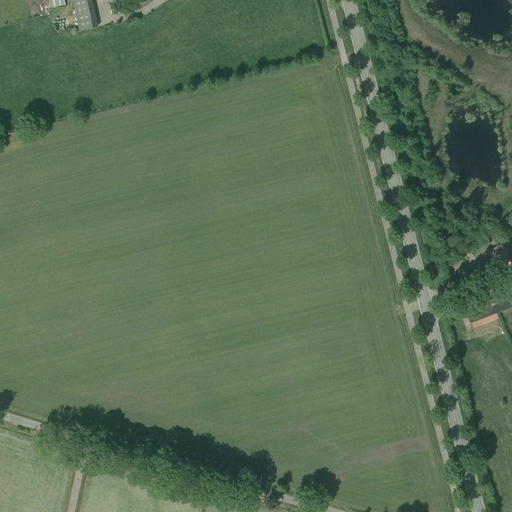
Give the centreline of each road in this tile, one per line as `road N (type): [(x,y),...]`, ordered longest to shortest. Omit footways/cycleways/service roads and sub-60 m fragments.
road 1 (secondary): [(478,511),(347,0)]
road 2 (unclassified): [(330,511),(0,411)]
